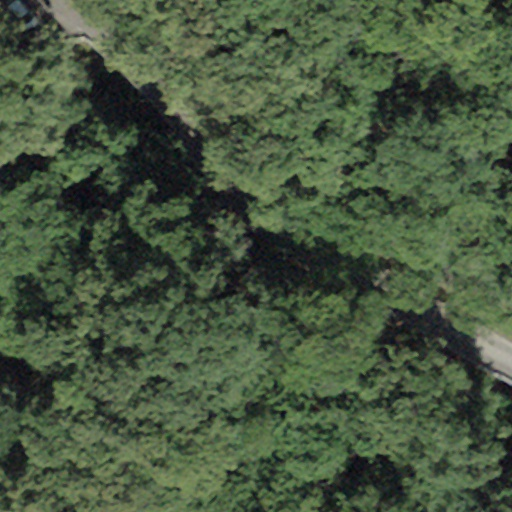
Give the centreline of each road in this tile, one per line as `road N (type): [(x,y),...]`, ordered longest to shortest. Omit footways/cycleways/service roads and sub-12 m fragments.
road 1 (unclassified): [(66,0),(127,51),(292,226),(511,365)]
road 2 (track): [(250,184),(511,293)]
